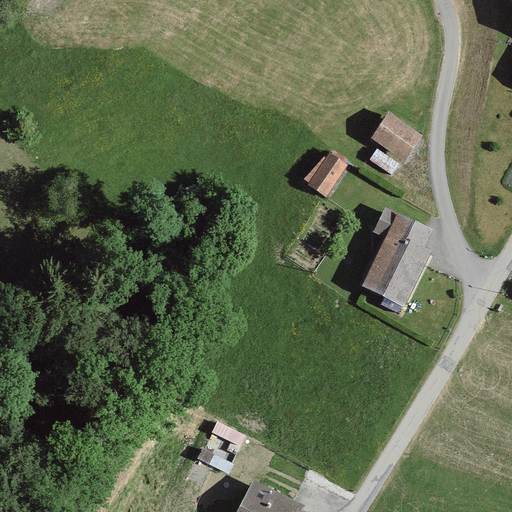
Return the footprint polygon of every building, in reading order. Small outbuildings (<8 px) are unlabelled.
[(419,135),(384,113),(367,140),(402,162),(419,135)] [(344,165),(325,152),(303,186),(322,198),(344,165)] [(424,230),(377,209),(365,234),(377,239),(354,291),(396,310),(423,251),(416,248),(424,230)] [(212,497),(222,471),(210,467),(201,493),(212,497)] [(211,505),(230,511),(239,511),(249,486),(222,475),(211,505)] [(310,511),(313,507),(264,483),(249,511),(310,511)]
